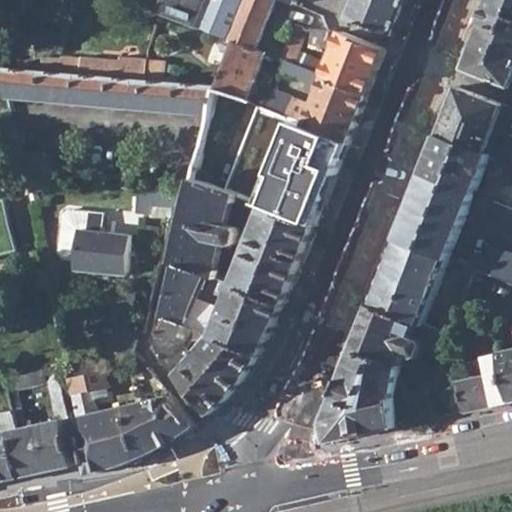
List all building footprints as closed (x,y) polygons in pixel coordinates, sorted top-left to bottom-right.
[(165,0),(161,12),(202,26),(212,0),(165,0)] [(212,0),(202,26),(232,36),(245,0),(212,0)] [(237,41),(256,48),(274,0),(245,0),(232,36),(238,38),(237,41)] [(406,0),(357,0),(350,18),(392,35),(406,0)] [(511,0),(492,0),(484,21),(511,32),(511,0)] [(293,64),(315,72),(320,62),(297,54),(306,32),(312,34),(309,42),(326,46),(330,31),(313,28),(306,24),(305,28),(288,20),(274,56),(286,60),(293,64)] [(511,86),(511,32),(484,21),(465,69),(511,86)] [(343,32),(325,76),(369,94),(387,49),(343,32)] [(218,86),(247,97),(265,52),(256,48),(237,41),(220,82),(218,86)] [(63,53),(61,70),(147,76),(148,59),(63,53)] [(307,122),(351,140),(369,94),(325,76),(315,72),(293,64),(286,60),(281,71),(307,82),(305,87),(317,93),(307,122)] [(7,94),(210,112),(218,86),(220,82),(147,76),(61,70),(1,65),(7,94)] [(351,140),(218,86),(210,112),(194,177),(233,192),(241,195),(317,226),(351,140)] [(440,135),(486,153),(506,106),(458,87),(440,135)] [(267,105),(294,117),(301,99),(273,88),(267,105)] [(425,173),(476,194),(491,155),(486,153),(440,135),(425,173)] [(450,259),(476,194),(425,173),(399,239),(450,259)] [(0,178),(0,257),(22,254),(9,176),(0,178)] [(213,273),(217,275),(218,269),(215,267),(221,241),(231,243),(237,240),(240,230),(236,225),(224,222),(233,192),(194,177),(175,258),(202,269),(213,273)] [(138,186),(137,210),(151,211),(151,202),(174,203),(178,189),(176,188),(138,186)] [(317,226),(241,195),(238,204),(242,205),(239,212),(258,220),(234,282),(287,302),(317,226)] [(490,213),(511,222),(511,209),(493,202),(490,213)] [(78,270),(131,274),(133,233),(104,231),(105,213),(69,210),(64,215),(61,251),(65,256),(79,257),(78,270)] [(373,305),(424,325),(427,317),(447,267),(464,272),(471,268),(468,266),(450,259),(399,239),(373,305)] [(511,254),(488,244),(482,259),(473,254),(468,266),(471,268),(477,270),(511,284),(511,254)] [(217,275),(213,273),(207,288),(228,296),(224,308),(192,295),(202,269),(175,258),(162,316),(185,325),(210,334),(261,354),(269,340),(279,324),(287,302),(234,282),(217,275)] [(477,270),(471,268),(464,272),(466,278),(477,270)] [(452,335),(477,270),(466,278),(462,280),(442,323),(439,330),(452,335)] [(357,345),(403,362),(404,357),(408,351),(420,356),(426,342),(434,345),(439,330),(424,325),(373,305),(357,345)] [(261,354),(210,334),(190,358),(177,344),(185,325),(162,316),(158,337),(160,352),(212,414),(238,391),(254,368),(261,354)] [(424,325),(439,330),(442,323),(427,317),(424,325)] [(434,345),(456,353),(452,335),(439,330),(434,345)] [(326,423),(331,441),(398,426),(398,386),(403,362),(357,345),(326,423)] [(13,412),(17,431),(24,429),(16,391),(49,385),(55,416),(61,414),(62,422),(70,419),(59,368),(6,379),(13,412)] [(69,380),(91,475),(119,467),(179,440),(197,425),(172,395),(131,405),(130,400),(123,401),(124,407),(96,414),(91,392),(109,387),(105,371),(69,380)] [(511,401),(511,382),(510,372),(462,382),(469,411),(511,401)] [(0,396),(1,396),(4,413),(13,412),(6,379),(0,380),(0,396)] [(17,431),(13,412),(4,413),(0,413),(0,430),(1,435),(0,434),(0,483),(27,478),(17,431)] [(80,466),(70,419),(62,422),(24,429),(17,431),(27,478),(80,466)]
